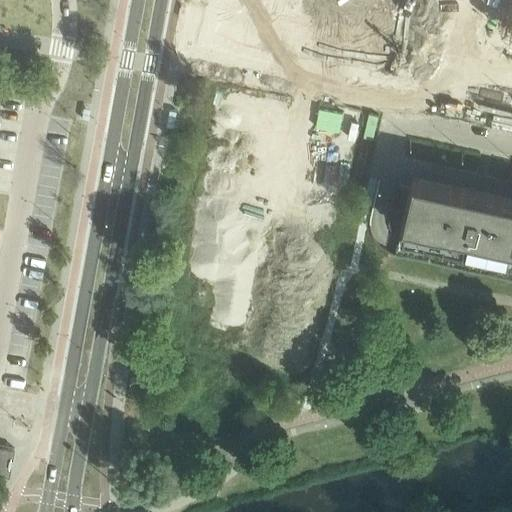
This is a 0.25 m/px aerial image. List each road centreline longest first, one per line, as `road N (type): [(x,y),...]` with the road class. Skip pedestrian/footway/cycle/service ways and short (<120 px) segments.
road 1 (tertiary): [(87,417),(161,0)]
road 2 (tertiary): [(139,0),(64,413)]
